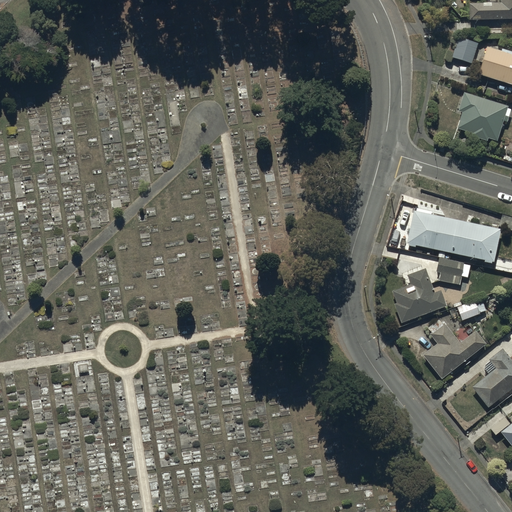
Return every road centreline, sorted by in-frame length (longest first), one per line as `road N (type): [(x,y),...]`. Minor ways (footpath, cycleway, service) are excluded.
road 1 (tertiary): [(382,150),(349,262),(355,335),(488,511)]
road 2 (tertiary): [(365,0),(387,60),(382,150)]
road 3 (residential): [(511,190),(382,150)]
